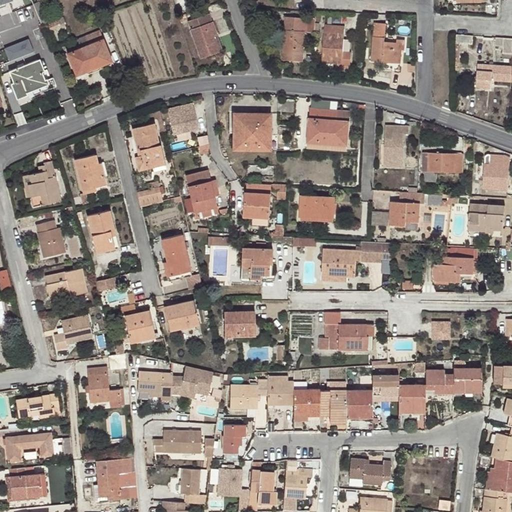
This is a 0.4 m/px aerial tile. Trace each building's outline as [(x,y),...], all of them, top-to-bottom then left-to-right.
[(212,37),(216,36),(209,14),(188,21),(201,58),(218,52),(212,37)] [(286,16),(286,19),(285,28),(283,54),(291,55),(290,59),(303,61),(305,32),(315,32),(316,19),(286,16)] [(61,26),(60,25),(58,20),(48,24),(50,31),(61,26)] [(385,41),(386,23),(375,23),(372,61),(400,64),(401,48),(405,48),(406,40),(398,39),(398,43),(385,41)] [(343,63),(345,28),(326,25),(322,62),(343,63)] [(77,75),(112,61),(99,30),(77,40),(80,49),(69,53),(77,75)] [(454,35),(455,43),(472,44),(472,37),(454,35)] [(221,51),(216,36),(212,37),(218,52),(221,51)] [(30,38),(5,48),(11,61),(36,51),(30,38)] [(511,39),(495,38),(495,47),(502,48),(502,55),(511,55),(511,39)] [(25,87),(45,79),(43,73),(45,72),(40,60),(9,72),(14,83),(11,84),(17,99),(28,95),(27,92),(25,87)] [(113,64),(112,61),(77,75),(78,79),(113,64)] [(511,80),(511,68),(478,66),(477,88),(492,89),(492,80),(511,80)] [(47,79),(45,79),(25,87),(27,92),(49,84),(47,79)] [(278,111),(295,112),(295,102),(279,101),(278,111)] [(174,134),(197,128),(192,104),(168,109),(174,134)] [(350,113),(337,111),(337,121),(311,118),(309,141),(347,144),(350,113)] [(234,149),(270,150),(271,113),(264,113),(234,113),(234,149)] [(138,170),(165,163),(161,144),(159,145),(154,122),(135,127),(142,155),(135,157),(138,170)] [(384,159),(404,160),(405,133),(410,134),(410,126),(386,125),(384,159)] [(423,171),(463,173),(464,154),(423,152),(423,171)] [(90,189),(105,186),(100,163),(97,164),(95,155),(73,161),(81,192),(82,191),(83,195),(91,193),(90,189)] [(490,164),(485,163),(484,163),(483,188),(508,189),(510,156),(490,155),(490,164)] [(404,167),(404,160),(384,159),(384,166),(404,167)] [(28,185),(31,197),(33,206),(59,201),(52,162),(43,164),(44,166),(46,171),(39,173),(29,175),(31,184),(28,185)] [(186,175),(187,180),(216,182),(215,178),(211,179),(209,169),(186,175)] [(26,198),(31,197),(28,185),(31,184),(29,175),(21,177),(26,198)] [(187,180),(192,201),(214,195),(219,194),(216,182),(187,180)] [(150,188),(137,191),(141,205),(164,200),(161,186),(150,188)] [(408,192),(400,191),(399,202),(391,201),(390,220),(418,222),(419,222),(420,203),(424,204),(425,193),(417,193),(408,192)] [(253,224),(269,225),(271,194),(246,193),(244,217),(253,218),(253,224)] [(430,203),(443,204),(443,195),(431,194),(430,203)] [(214,195),(192,201),(195,212),(218,207),(214,195)] [(320,215),(335,216),(336,199),(302,196),(301,216),(302,216),(320,217),(320,215)] [(480,213),(480,204),(471,203),(470,212),(480,213)] [(491,230),(494,230),(503,231),(506,206),(480,204),(480,213),(470,212),(468,231),(470,231),(470,236),(477,237),(477,231),(486,232),(486,228),(491,228),(491,230)] [(110,231),(114,230),(109,211),(87,217),(94,249),(105,246),(106,251),(114,249),(111,236),(110,231)] [(374,211),(374,224),(389,224),(389,211),(374,211)] [(44,258),(65,253),(59,228),(55,229),(53,221),(36,226),(44,258)] [(494,234),(494,230),(491,230),(491,228),(486,228),(486,232),(477,231),(477,237),(488,238),(488,233),(494,234)] [(171,275),(191,270),(182,234),(162,238),(168,260),(171,275)] [(229,237),(210,236),(210,244),(228,245),(229,237)] [(369,241),(362,241),(361,250),(362,250),(362,260),(383,261),(383,258),(392,258),(392,242),(369,241)] [(273,248),(243,247),(241,282),(250,282),(250,278),(262,278),(262,275),(269,275),(270,265),(270,256),(273,256),(273,248)] [(457,272),(461,273),(473,273),(475,248),(450,247),(450,248),(445,248),(444,255),(443,255),(443,263),(435,263),(434,280),(457,281),(457,272)] [(324,248),(323,271),(346,273),(346,277),(356,277),(357,259),(362,260),(362,250),(361,250),(324,248)] [(193,275),(191,270),(171,275),(168,260),(164,262),(167,276),(168,276),(169,281),(193,275)] [(70,296),(87,293),(82,269),(46,275),(47,284),(46,285),(48,295),(68,291),(70,296)] [(0,285),(2,292),(10,290),(5,270),(0,271),(0,285)] [(113,277),(93,283),(96,292),(115,287),(113,277)] [(414,280),(404,280),(404,288),(414,288),(414,280)] [(170,330),(199,324),(194,299),(165,306),(170,330)] [(225,336),(256,335),(255,310),(225,311),(225,336)] [(139,336),(154,333),(149,311),(124,316),(129,344),(140,341),(139,336)] [(340,324),(340,312),(326,312),(326,324),(329,324),(340,324)] [(292,334),(314,334),(314,314),(292,314),(292,334)] [(66,343),(92,337),(88,316),(61,323),(63,333),(54,335),(57,351),(67,349),(66,343)] [(448,322),(432,322),(432,338),(448,339),(448,322)] [(366,336),(367,324),(340,324),(329,324),(329,338),(320,338),(319,349),(368,349),(368,336),(366,336)] [(155,338),(154,333),(139,336),(140,341),(155,338)] [(126,368),(125,354),(124,353),(115,354),(108,355),(110,370),(126,368)] [(425,361),(415,362),(415,372),(425,372),(425,369),(425,361)] [(511,382),(511,364),(503,365),(502,383),(511,382)] [(502,383),(503,365),(495,365),(495,383),(502,383)] [(209,394),(212,372),(186,366),(184,377),(173,375),(172,395),(181,396),(181,390),(195,392),(209,394)] [(109,401),(119,400),(119,390),(108,391),(106,367),(87,369),(90,402),(109,401)] [(481,367),(453,367),(453,374),(453,388),(464,389),(464,392),(481,392),(481,367)] [(425,369),(425,372),(425,384),(425,389),(435,389),(440,389),(440,393),(453,392),(453,391),(453,388),(453,374),(444,374),(444,369),(425,369)] [(173,375),(139,372),(137,393),(149,393),(161,394),(161,398),(161,401),(171,402),(172,395),(173,375)] [(398,375),(372,375),(372,389),(372,401),(380,401),(381,396),(398,397),(398,384),(398,375)] [(267,395),(267,403),(285,403),(286,405),(294,405),(294,388),(294,381),(288,381),(288,376),(268,376),(268,379),(267,395)] [(259,395),(267,395),(268,379),(258,379),(258,385),(231,385),(230,407),(258,407),(259,395)] [(398,401),(398,412),(425,412),(425,389),(425,384),(398,384),(398,397),(398,401)] [(320,389),(294,388),(294,405),(294,414),(308,414),(308,416),(320,416),(320,407),(320,390),(320,389)] [(372,389),(346,389),(346,391),(346,417),(372,416),(372,401),(372,389)] [(330,421),(346,422),(346,417),(346,391),(320,390),(320,407),(330,407),(330,421)] [(38,410),(39,414),(40,419),(60,415),(57,392),(15,400),(18,418),(30,416),(30,411),(38,410)] [(511,424),(511,397),(507,397),(503,413),(510,414),(508,424),(511,425),(511,424)] [(120,406),(119,400),(109,401),(109,408),(120,406)] [(308,414),(294,414),(294,420),(294,428),(302,428),(302,420),(320,420),(320,416),(308,416),(308,414)] [(222,452),(239,452),(239,444),(242,444),(242,435),(246,435),(246,424),(225,424),(224,435),(222,434),(222,452)] [(511,424),(511,425),(510,435),(498,432),(492,456),(495,457),(511,460),(511,424)] [(154,451),(201,451),(201,429),(163,429),(163,438),(152,438),(154,451)] [(51,432),(4,436),(7,462),(21,461),(20,449),(39,447),(40,457),(63,455),(62,438),(51,440),(51,432)] [(204,454),(213,454),(215,437),(204,437),(204,454)] [(365,458),(351,457),(350,477),(362,478),(362,482),(382,484),(382,480),(389,480),(391,460),(383,459),(383,464),(369,463),(364,463),(365,458)] [(511,491),(511,460),(495,457),(494,467),(492,489),(507,491),(511,491)] [(128,498),(128,487),(119,487),(118,472),(134,472),(133,459),(97,461),(99,496),(107,495),(108,499),(128,498)] [(262,459),(253,459),(252,469),(261,470),(262,459)] [(186,501),(206,501),(207,492),(200,492),(201,467),(182,467),(181,492),(186,492),(186,501)] [(488,470),(486,488),(492,489),(494,467),(490,467),(489,471),(488,470)] [(25,475),(24,468),(10,470),(10,476),(12,497),(37,495),(45,494),(44,474),(25,475)] [(240,503),(249,504),(250,501),(250,489),(241,488),(242,469),(220,468),(218,494),(240,496),(240,503)] [(298,475),(286,475),(284,496),(296,497),(303,497),(306,498),(308,476),(313,476),(313,469),(299,468),(298,475)] [(261,470),(252,469),(250,489),(250,501),(275,503),(276,491),(273,491),(275,471),(261,470)] [(119,487),(128,487),(135,486),(134,472),(118,472),(119,487)] [(7,501),(38,499),(37,495),(12,497),(10,476),(5,477),(7,501)] [(492,489),(486,488),(483,511),(504,511),(505,511),(507,495),(507,491),(492,489)] [(386,511),(388,499),(360,497),(359,508),(349,507),(348,511),(386,511)] [(450,500),(439,499),(438,508),(450,509),(450,500)] [(186,508),(186,501),(163,500),(163,509),(166,509),(165,511),(191,511),(191,508),(186,508)]
